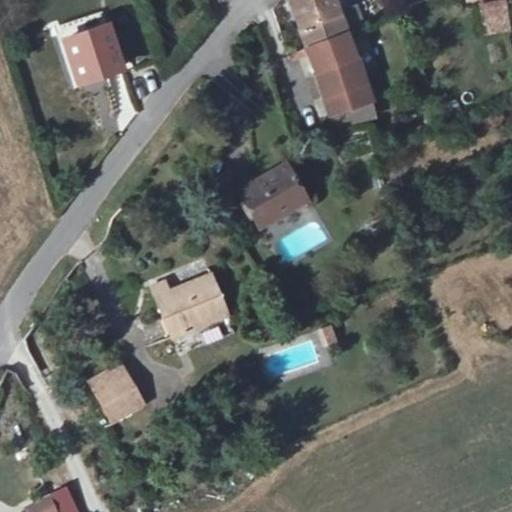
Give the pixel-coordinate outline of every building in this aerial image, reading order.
[(293,0),(313,48),(352,33),(344,13),(358,8),(352,0),(293,0)] [(477,0),(484,29),(509,28),(507,0),(477,0)] [(74,85),(119,72),(104,28),(62,42),(74,85)] [(379,100),(352,33),(313,48),(345,132),(369,125),(362,104),(379,100)] [(255,217),(305,185),(284,145),(232,178),(255,217)] [(176,336),(231,313),(212,269),(173,289),(169,277),(155,284),(176,336)] [(321,347),(336,343),(330,325),(316,329),(321,347)] [(124,366),(90,381),(110,423),(144,408),(124,366)] [(21,504),(23,511),(76,511),(68,487),(21,504)]
